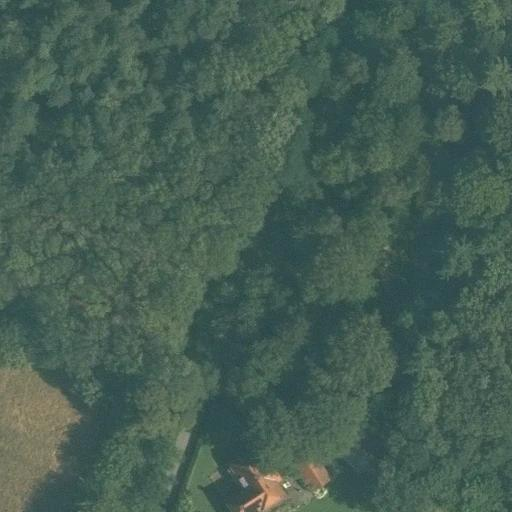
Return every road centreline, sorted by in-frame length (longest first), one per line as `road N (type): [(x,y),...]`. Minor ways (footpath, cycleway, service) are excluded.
road 1 (unclassified): [(158,511),(343,0)]
road 2 (unknown): [(0,163),(49,149),(133,103),(231,101),(295,124)]
road 3 (unknown): [(511,153),(431,131),(295,124)]
